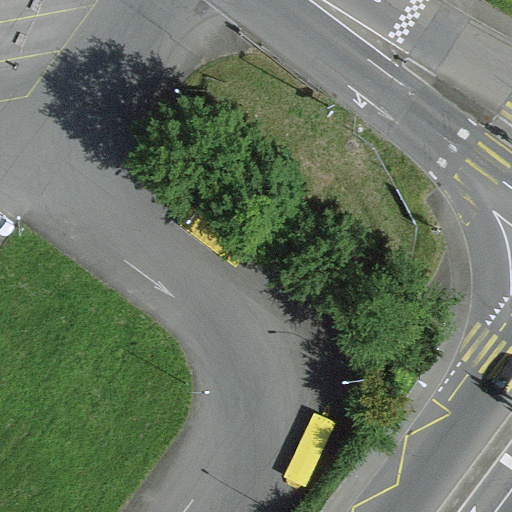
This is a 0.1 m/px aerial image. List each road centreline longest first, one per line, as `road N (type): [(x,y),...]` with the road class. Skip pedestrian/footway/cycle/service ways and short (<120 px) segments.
road 1 (unknown): [(0,113),(64,163),(108,183),(231,281),(260,333),(263,386),(206,511)]
road 2 (unclassified): [(311,0),(511,144)]
